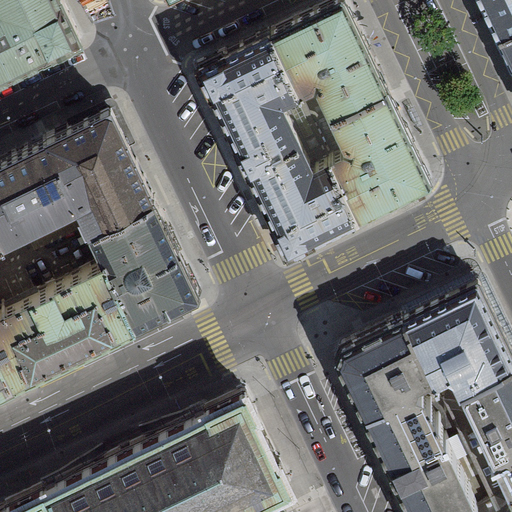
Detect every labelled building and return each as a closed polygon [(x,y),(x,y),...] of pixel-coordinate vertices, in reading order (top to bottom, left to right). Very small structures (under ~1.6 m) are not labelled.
[(0,0),(1,1),(0,1),(0,72),(79,35),(62,0),(0,0)] [(328,0),(272,27),(300,86),(313,79),(315,74),(312,70),(315,68),(325,72),(326,74),(321,76),(320,82),(334,110),(387,84),(363,32),(347,0),(328,0)] [(511,0),(485,0),(489,8),(501,31),(511,25),(511,0)] [(511,25),(501,31),(511,54),(511,25)] [(280,91),(286,93),(300,86),(272,27),(246,41),(202,60),(241,143),(246,152),(297,127),(284,99),(278,97),(280,91)] [(344,146),(332,152),(359,210),(399,191),(431,176),(406,122),(387,84),(334,110),(347,139),(352,141),(356,139),(358,141),(355,151),(352,152),(350,148),(344,146)] [(332,152),(300,86),(286,93),(280,91),(278,97),(284,99),(297,127),(312,156),(310,162),(316,164),(317,158),(332,152)] [(67,125),(49,135),(78,197),(91,224),(155,195),(133,151),(111,105),(67,125)] [(312,156),(297,127),(246,152),(255,171),(288,244),(328,225),(359,210),(332,152),(317,158),(316,164),(310,162),(312,156)] [(78,197),(49,135),(27,144),(0,157),(0,227),(2,233),(78,197)] [(106,255),(135,317),(199,286),(185,259),(155,195),(91,224),(106,255)] [(0,347),(14,376),(26,370),(113,327),(135,317),(106,255),(0,305),(0,347)] [(405,311),(432,368),(434,371),(453,362),(463,382),(511,358),(511,346),(494,308),(479,276),(405,311)] [(366,407),(407,386),(402,376),(405,368),(410,365),(413,372),(419,373),(432,368),(405,311),(376,325),(346,339),(340,351),(345,362),(366,407)] [(0,383),(14,376),(0,347),(0,383)] [(511,358),(463,382),(510,481),(511,480),(511,358)] [(434,371),(444,391),(463,382),(453,362),(434,371)] [(444,391),(492,491),(510,481),(463,382),(444,391)] [(479,503),(423,386),(413,383),(407,386),(366,407),(394,464),(417,511),(460,511),(476,504),(479,503)] [(0,504),(0,511),(221,511),(291,479),(269,433),(246,387),(0,504)] [(492,491),(502,511),(511,511),(511,484),(510,481),(492,491)]
